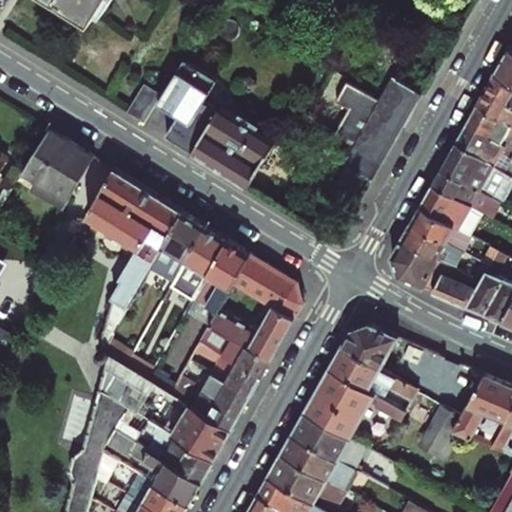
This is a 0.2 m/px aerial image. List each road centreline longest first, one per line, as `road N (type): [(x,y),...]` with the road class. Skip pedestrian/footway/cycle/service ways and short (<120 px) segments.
road 1 (residential): [(0,60),(352,278)]
road 2 (residential): [(509,0),(352,278)]
road 3 (residential): [(352,278),(219,511)]
road 4 (residential): [(352,278),(511,358)]
